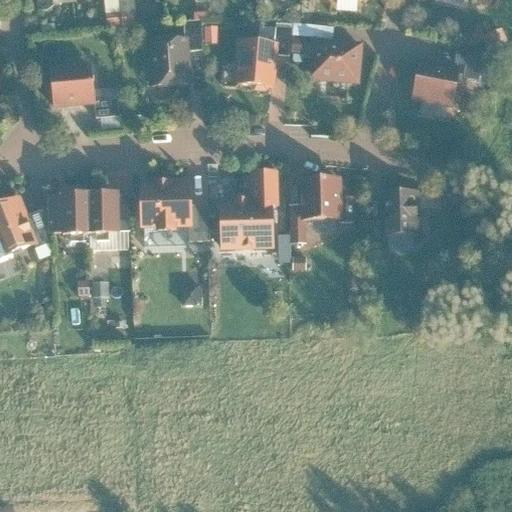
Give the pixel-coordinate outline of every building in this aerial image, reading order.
[(185,28),(186,46),(186,57),(202,56),(201,28),(185,28)] [(275,32),(274,52),(278,52),(278,60),(288,61),(290,33),(275,32)] [(359,91),(362,49),(310,44),(307,86),(359,91)] [(186,57),(186,46),(145,48),(148,94),(188,92),(186,57)] [(278,60),(278,52),(274,52),(240,50),(237,91),(275,94),(278,60)] [(487,59),(457,54),(454,69),(484,74),(487,59)] [(452,116),(461,74),(419,66),(411,107),(452,116)] [(90,69),(51,72),(54,109),(94,105),(90,69)] [(121,108),(94,111),(95,124),(123,122),(121,108)] [(275,207),(275,173),(249,173),(250,203),(219,204),(220,252),(273,251),(272,207),(275,207)] [(342,198),(341,178),(301,180),(302,206),(302,220),(305,220),(338,220),(338,226),(354,225),(353,198),(342,198)] [(187,229),(189,229),(189,207),(189,185),(139,186),(139,230),(154,229),(154,232),(175,232),(175,229),(187,229)] [(421,237),(419,193),(380,194),(381,223),(381,237),(388,237),(421,237)] [(116,194),(85,195),(86,235),(117,234),(117,197),(116,194)] [(85,195),(46,196),(46,208),(48,236),(86,235),(85,195)] [(26,216),(18,197),(0,204),(0,260),(32,247),(36,246),(26,216)] [(128,198),(117,197),(117,234),(128,234),(128,198)] [(302,220),(302,206),(289,206),(290,246),(306,245),(305,220),(302,220)] [(208,207),(189,207),(189,229),(187,229),(188,243),(209,243),(208,207)] [(46,208),(26,216),(36,246),(32,247),(34,250),(48,244),(48,236),(46,208)] [(381,237),(381,223),(370,223),(370,264),(388,264),(388,237),(381,237)] [(304,260),(293,260),(294,273),(304,273),(304,260)] [(107,286),(93,287),(93,301),(108,301),(107,286)] [(203,287),(183,287),(183,306),(203,306),(203,287)]
